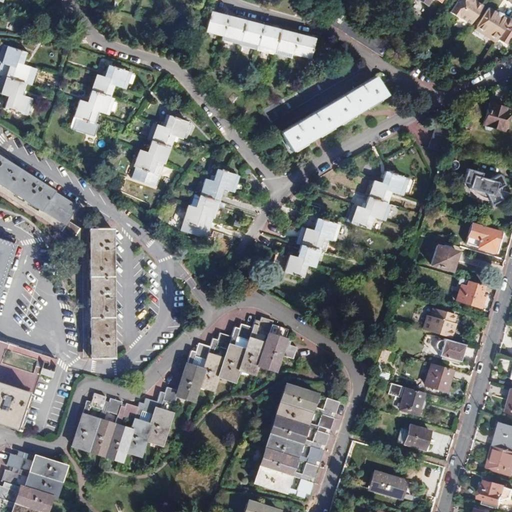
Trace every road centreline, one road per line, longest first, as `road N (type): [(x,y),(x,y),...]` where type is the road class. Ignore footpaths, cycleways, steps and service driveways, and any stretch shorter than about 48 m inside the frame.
road 1 (residential): [(319,511),(354,390),(349,364),(254,301),(210,315)]
road 2 (residential): [(278,190),(178,72),(90,40),(66,0)]
road 3 (residential): [(210,315),(131,396),(82,385),(55,450),(0,436)]
road 4 (residential): [(442,511),(511,272)]
road 5 (residential): [(226,0),(327,33),(435,102)]
road 6 (residential): [(435,102),(278,190)]
